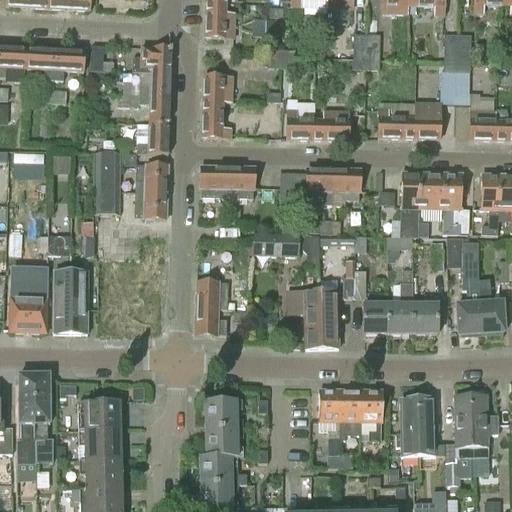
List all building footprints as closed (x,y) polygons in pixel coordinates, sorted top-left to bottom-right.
[(25,11),(25,0),(4,0),(4,10),(25,11)] [(25,0),(25,11),(46,13),(47,0),(25,0)] [(47,0),(46,13),(67,14),(68,0),(47,0)] [(68,0),(67,14),(89,15),(89,0),(68,0)] [(205,0),(205,11),(225,12),(225,0),(205,0)] [(320,12),(320,0),(289,0),(289,11),(300,12),(320,12)] [(351,0),(320,0),(320,12),(351,13),(351,0)] [(412,10),(412,0),(381,0),(381,18),(406,18),(407,10),(412,10)] [(443,0),(412,0),(412,10),(432,11),(432,19),(442,19),(443,0)] [(503,10),(503,0),(472,0),(472,17),(482,17),(483,9),(503,10)] [(511,0),(503,0),(503,10),(508,10),(508,18),(511,18),(511,0)] [(225,12),(205,11),(204,42),(232,43),(233,17),(225,17),(225,12)] [(282,22),(282,12),(268,12),(268,22),(265,22),(265,39),(280,40),(280,22),(282,22)] [(261,36),(261,19),(248,19),(248,36),(261,36)] [(321,34),(321,22),(312,22),(311,34),(321,34)] [(365,65),(366,38),(352,38),(352,65),(365,65)] [(379,39),(366,38),(365,65),(378,65),(379,39)] [(455,77),(456,39),(443,39),(442,77),(455,77)] [(456,39),(455,77),(469,77),(470,39),(456,39)] [(102,51),(89,50),(88,75),(112,77),(112,67),(102,66),(102,51)] [(150,77),(170,78),(171,51),(140,50),(139,62),(131,62),(131,77),(150,77)] [(25,53),(0,51),(0,82),(4,83),(5,72),(24,73),(25,53)] [(25,53),(24,73),(43,74),(43,85),(42,94),(39,94),(38,107),(51,108),(52,93),(53,85),(54,55),(25,53)] [(280,63),(280,54),(266,53),(266,63),(280,63)] [(280,54),(280,63),(293,64),(293,54),(280,54)] [(54,55),(53,85),(60,86),(62,86),(63,75),(83,76),(84,56),(54,55)] [(280,63),(266,63),(266,72),(279,73),(280,63)] [(293,64),(280,63),(279,73),(293,73),(293,64)] [(365,65),(352,65),(351,73),(364,74),(365,65)] [(378,65),(365,65),(364,74),(378,74),(378,65)] [(440,76),(439,108),(439,109),(454,109),(455,77),(442,77),(440,76)] [(138,90),(138,104),(169,105),(170,78),(150,77),(149,90),(138,90)] [(455,77),(454,109),(469,109),(469,99),(469,77),(455,77)] [(202,111),(222,112),(222,107),(230,107),(231,81),(203,80),(202,111)] [(116,86),(116,98),(130,99),(130,86),(116,86)] [(52,93),(51,108),(65,108),(65,94),(60,94),(52,93)] [(265,97),(264,107),(279,107),(279,97),(265,97)] [(130,99),(116,98),(115,111),(129,111),(130,99)] [(499,145),(499,125),(494,125),(495,117),(480,117),(480,99),(469,99),(469,109),(469,116),(468,145),(499,145)] [(169,105),(138,104),(137,109),(148,109),(148,131),(168,132),(169,105)] [(408,143),(408,108),(378,107),(378,114),(377,114),(377,142),(408,143)] [(408,108),(408,143),(438,143),(439,109),(439,108),(408,108)] [(222,112),(202,111),(201,142),(229,143),(229,133),(221,133),(222,112)] [(316,144),(316,124),(296,124),(296,116),(286,116),(285,144),(316,144)] [(321,125),(316,124),(316,144),(347,145),(347,117),(321,116),(321,125)] [(511,125),(499,125),(499,145),(511,145),(511,125)] [(168,132),(148,131),(147,149),(136,148),(136,158),(167,159),(168,132)] [(114,144),(114,158),(119,158),(127,158),(128,145),(114,144)] [(39,180),(40,154),(10,154),(10,179),(39,180)] [(119,158),(114,158),(92,158),(92,197),(118,197),(119,158)] [(69,174),(69,160),(50,159),(49,173),(69,174)] [(134,196),(165,197),(166,170),(135,169),(134,196)] [(225,193),(226,171),(199,171),(199,192),(199,202),(225,203),(226,193),(225,193)] [(252,172),(226,171),(225,193),(226,193),(236,193),(236,203),(252,203),(252,193),(252,172)] [(305,204),(320,204),(321,195),(331,195),(332,174),(305,173),(305,204)] [(331,195),(331,210),(343,211),(343,205),(358,205),(358,174),(332,174),(331,195)] [(400,177),(399,242),(399,244),(413,244),(417,245),(417,240),(417,227),(422,228),(423,178),(400,177)] [(423,178),(422,228),(427,228),(441,228),(442,178),(423,178)] [(442,178),(441,228),(441,239),(459,239),(459,229),(451,229),(451,214),(459,214),(460,178),(442,178)] [(499,226),(500,179),(480,179),(479,214),(487,214),(486,231),(480,230),(480,239),(498,240),(499,226)] [(511,179),(500,179),(499,226),(508,226),(509,215),(511,214),(511,179)] [(165,197),(134,196),(133,223),(164,224),(165,197)] [(118,197),(92,197),(92,219),(118,219),(118,197)] [(394,198),(379,198),(379,211),(394,211),(394,198)] [(238,227),(239,213),(229,213),(228,227),(238,227)] [(299,237),(317,237),(317,224),(299,224),(299,237)] [(319,225),(319,240),(339,240),(339,225),(319,225)] [(417,227),(417,240),(427,241),(427,228),(422,228),(417,227)] [(46,260),(69,261),(70,240),(69,240),(69,228),(48,228),(48,241),(46,241),(46,260)] [(161,237),(134,237),(133,293),(160,294),(161,237)] [(253,237),(252,259),(296,261),(297,239),(253,237)] [(2,240),(0,262),(12,263),(14,241),(2,240)] [(301,240),(301,253),(305,257),(317,257),(317,240),(301,240)] [(339,240),(319,240),(319,250),(353,250),(354,241),(339,240)] [(93,261),(93,241),(79,241),(79,260),(93,261)] [(353,250),(353,258),(365,258),(365,241),(354,241),(353,250)] [(399,244),(399,242),(387,242),(387,254),(412,254),(413,244),(399,244)] [(476,285),(477,285),(477,247),(461,247),(461,243),(445,243),(446,273),(460,272),(460,294),(460,296),(466,295),(467,308),(455,309),(457,339),(480,338),(477,293),(476,285)] [(442,275),(441,247),(429,248),(431,275),(442,275)] [(509,287),(509,285),(508,266),(508,265),(497,265),(498,287),(509,287)] [(26,337),(28,271),(20,271),(19,293),(9,292),(8,336),(26,337)] [(28,271),(26,337),(45,337),(46,304),(45,289),(36,288),(36,271),(28,271)] [(398,309),(387,309),(387,338),(411,338),(411,309),(411,288),(411,274),(401,274),(401,288),(398,288),(398,309)] [(352,282),(353,303),(364,303),(364,275),(352,275),(352,282)] [(71,338),(71,276),(52,276),(52,338),(71,338)] [(71,276),(71,338),(86,338),(87,276),(71,276)] [(353,303),(352,282),(341,282),(341,303),(353,303)] [(489,284),(477,285),(476,285),(477,293),(480,338),(503,336),(501,306),(490,307),(489,284)] [(195,286),(194,313),(216,314),(226,314),(227,287),(217,287),(195,286)] [(321,353),(320,294),(286,295),(286,319),(302,319),(303,353),(321,353)] [(320,294),(321,353),(337,353),(336,294),(320,294)] [(387,338),(387,309),(362,309),(362,338),(387,338)] [(411,309),(411,338),(436,338),(436,309),(411,309)] [(216,314),(194,313),(194,340),(215,340),(215,339),(225,340),(225,324),(216,324),(216,314)] [(246,317),(233,316),(232,316),(232,326),(246,327),(246,317)] [(33,445),(32,379),(17,379),(18,428),(19,428),(20,445),(33,445)] [(32,379),(33,445),(34,445),(35,467),(52,467),(51,443),(46,443),(46,428),(48,428),(47,379),(32,379)] [(144,391),(132,392),(132,404),(144,404),(144,391)] [(338,445),(338,395),(317,395),(317,435),(326,435),(326,445),(338,445)] [(338,395),(338,445),(344,445),(344,440),(359,440),(359,437),(358,437),(359,395),(338,395)] [(379,395),(359,395),(358,437),(359,437),(367,437),(367,445),(379,445),(379,395)] [(486,400),(469,401),(470,462),(487,462),(486,400)] [(470,462),(469,401),(452,401),(453,449),(444,449),(445,492),(459,492),(459,481),(471,481),(470,462)] [(1,403),(0,402),(0,458),(11,458),(11,432),(1,433),(1,403)] [(417,461),(416,402),(399,403),(400,461),(417,461)] [(433,402),(416,402),(417,461),(434,460),(434,449),(433,402)] [(204,461),(236,460),(236,442),(242,442),(242,423),(235,423),(235,404),(203,405),(204,461)] [(257,404),(257,417),(266,418),(266,404),(257,404)] [(77,436),(119,435),(118,405),(76,406),(77,436)] [(119,435),(77,436),(77,450),(83,450),(83,464),(120,463),(119,435)] [(434,460),(444,460),(443,449),(434,449),(434,460)] [(338,472),(338,459),(325,460),(326,473),(338,472)] [(338,459),(338,472),(351,472),(350,459),(338,459)] [(236,460),(204,461),(198,461),(198,511),(230,511),(230,498),(237,498),(237,489),(245,489),(245,478),(236,478),(236,460)] [(83,464),(77,464),(78,479),(84,479),(84,492),(120,492),(120,463),(83,464)] [(46,472),(33,472),(32,488),(45,488),(46,472)] [(387,472),(387,485),(397,484),(397,472),(387,472)] [(379,481),(365,482),(365,492),(379,492),(379,481)] [(356,511),(403,511),(403,491),(393,491),(394,511),(376,511),(370,511),(367,511),(367,505),(356,505),(356,511)] [(120,511),(120,492),(84,492),(71,493),(71,504),(79,504),(78,511),(120,511)]
